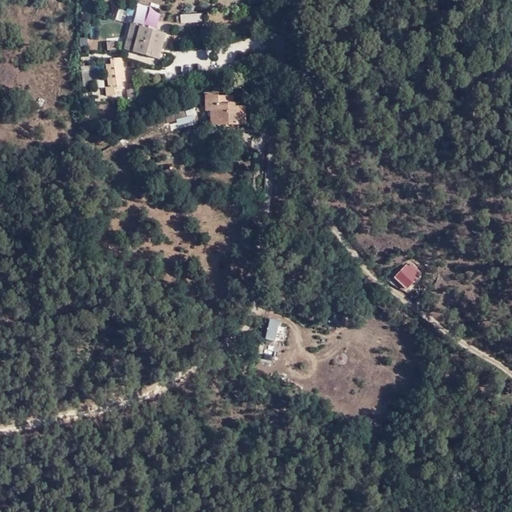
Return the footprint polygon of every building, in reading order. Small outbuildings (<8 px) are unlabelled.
[(184,15),(184,24),(198,24),(199,15),(184,15)] [(125,45),(132,46),(137,30),(130,28),(125,45)] [(162,35),(137,30),(132,46),(125,45),(123,50),(130,52),(131,53),(154,58),(162,35)] [(122,39),(109,35),(100,39),(119,46),(122,39)] [(125,83),(124,61),(109,61),(110,67),(106,67),(107,89),(106,89),(106,97),(115,97),(115,94),(122,93),(122,84),(125,83)] [(85,63),(84,75),(94,75),(93,69),(92,69),(91,63),(85,63)] [(214,121),(218,121),(218,96),(207,95),(207,108),(213,108),(214,121)] [(218,96),(218,121),(244,121),(244,106),(234,106),(234,102),(228,102),(228,97),(218,96)] [(200,115),(196,108),(176,117),(179,124),(200,115)] [(410,275),(418,281),(423,273),(420,271),(423,268),(415,262),(413,264),(410,262),(399,276),(406,281),(410,275)] [(414,287),(418,281),(410,275),(406,281),(414,287)] [(272,339),(276,320),(265,318),(262,337),(272,339)]
